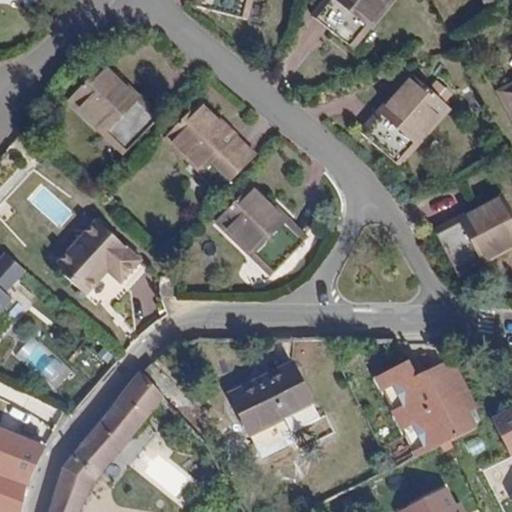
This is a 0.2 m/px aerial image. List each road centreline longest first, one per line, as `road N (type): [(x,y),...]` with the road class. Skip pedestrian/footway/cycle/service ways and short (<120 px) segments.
road 1 (residential): [(138,0),(371,194)]
road 2 (residential): [(180,321),(138,357),(45,479),(38,511)]
road 3 (residential): [(447,319),(371,194)]
road 4 (residential): [(371,194),(317,286),(308,320)]
road 5 (residential): [(447,319),(308,320)]
road 6 (residential): [(308,320),(180,321)]
